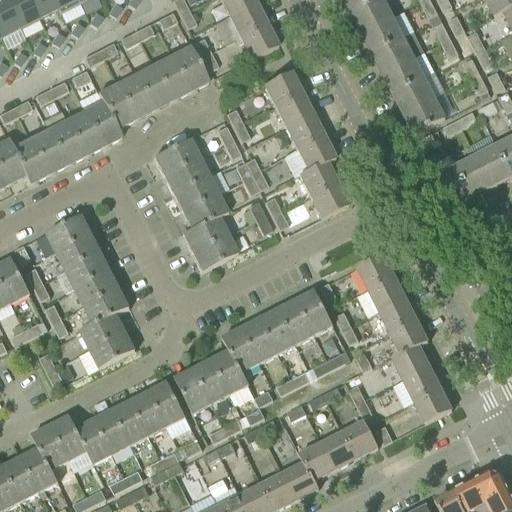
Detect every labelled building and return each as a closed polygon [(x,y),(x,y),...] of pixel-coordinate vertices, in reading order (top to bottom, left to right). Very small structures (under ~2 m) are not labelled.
[(0,40),(1,42),(2,42),(19,33),(20,33),(3,0),(2,0),(0,1),(0,40)] [(3,0),(20,33),(22,32),(39,23),(27,0),(3,0)] [(27,0),(39,23),(41,22),(58,13),(51,0),(27,0)] [(51,0),(58,13),(60,17),(61,17),(79,8),(79,7),(75,0),(51,0)] [(136,0),(132,0),(127,8),(134,13),(141,2),(136,0)] [(217,0),(229,21),(255,8),(251,0),(217,0)] [(341,0),(351,18),(384,1),(383,0),(341,0)] [(443,16),(452,12),(445,0),(435,0),(443,16)] [(503,18),(511,12),(511,0),(487,0),(483,2),(494,23),(503,18)] [(180,19),(188,15),(181,1),(173,5),(180,19)] [(361,38),(395,21),(384,1),(351,18),(361,38)] [(429,23),(437,19),(429,3),(421,8),(429,23)] [(115,8),(108,18),(115,22),(122,12),(115,8)] [(239,42),(266,29),(255,8),(229,21),(239,42)] [(511,34),(511,12),(503,18),(511,34)] [(187,33),(196,29),(188,15),(180,19),(187,33)] [(96,18),(89,28),(96,32),(102,22),(96,18)] [(163,33),(176,26),(172,18),(158,25),(163,33)] [(372,59),(405,42),(395,21),(361,38),(372,59)] [(456,41),(465,37),(457,21),(448,26),(456,41)] [(77,27),(70,37),(77,42),(83,32),(77,27)] [(442,48),(450,44),(442,28),(434,32),(442,48)] [(251,65),(277,51),(278,51),(266,29),(239,42),(251,65)] [(139,46),(153,38),(149,30),(135,37),(139,46)] [(58,37),(51,47),(58,51),(64,41),(58,37)] [(125,53),(139,46),(135,37),(120,44),(125,53)] [(476,57),(484,53),(476,37),(468,41),(476,57)] [(382,79),(415,62),(405,42),(372,59),(382,79)] [(202,62),(211,57),(203,43),(195,48),(202,62)] [(450,64),(458,60),(450,44),(442,48),(450,64)] [(38,47),(32,57),(39,61),(45,51),(38,47)] [(103,64),(117,57),(112,48),(99,55),(103,64)] [(208,87),(208,86),(189,51),(171,60),(189,97),(208,87)] [(484,73),(492,68),(484,53),(476,57),(484,73)] [(89,71),(103,64),(99,55),(84,62),(89,71)] [(19,56),(13,66),(19,71),(26,61),(19,56)] [(209,76),(218,71),(211,57),(202,62),(209,76)] [(171,106),(189,97),(171,60),(152,69),(171,106)] [(392,99),(425,82),(415,62),(382,79),(392,99)] [(471,84),(480,80),(472,64),(463,68),(471,84)] [(153,115),(171,106),(152,69),(135,78),(153,115)] [(76,91),(90,84),(86,75),(71,82),(76,91)] [(275,112),(302,99),(290,76),(264,90),(275,112)] [(496,97),(505,93),(497,77),(488,82),(496,97)] [(136,124),(153,115),(135,78),(118,87),(136,124)] [(479,100),(488,95),(480,80),(471,84),(479,100)] [(403,119),(436,102),(425,82),(392,99),(403,119)] [(54,102),(68,95),(63,86),(49,93),(54,102)] [(117,133),(136,124),(118,87),(97,98),(102,107),(108,119),(109,119),(117,133)] [(40,110),(54,102),(49,93),(35,101),(40,110)] [(506,118),(511,114),(511,106),(507,98),(499,102),(506,118)] [(286,133),(312,120),(302,99),(275,112),(286,133)] [(414,140),(446,123),(436,102),(403,119),(414,140)] [(18,121),(32,114),(27,105),(13,112),(18,121)] [(121,142),(117,133),(109,119),(108,119),(102,107),(84,116),(102,152),(121,142)] [(483,123),(497,115),(493,107),(478,114),(483,123)] [(0,121),(4,128),(18,121),(13,112),(0,118),(0,121)] [(234,132),(242,128),(235,114),(227,118),(234,132)] [(84,161),(102,152),(84,116),(66,125),(84,161)] [(458,125),(462,133),(477,126),(472,117),(458,125)] [(297,155),(323,141),(312,120),(286,133),(297,155)] [(67,170),(84,161),(66,125),(48,134),(67,170)] [(448,140),(462,133),(458,125),(443,132),(448,140)] [(241,147),(249,142),(242,128),(234,132),(241,147)] [(224,149),(233,145),(226,131),(217,136),(224,149)] [(49,179),(67,170),(48,134),(30,143),(49,179)] [(421,154),(436,147),(431,138),(417,145),(421,154)] [(326,168),(334,164),(335,163),(323,141),(297,155),(307,175),(298,179),(299,181),(326,168)] [(511,180),(511,141),(495,150),(511,180)] [(0,174),(8,189),(24,181),(12,152),(7,143),(0,147),(0,174)] [(29,189),(49,179),(30,143),(12,152),(24,181),(28,189),(29,189)] [(163,181),(199,162),(190,144),(154,162),(163,181)] [(231,163),(240,159),(233,145),(224,149),(231,163)] [(492,192),(511,181),(511,180),(495,150),(476,160),(492,192)] [(471,202),(492,192),(476,160),(455,170),(471,202)] [(163,181),(172,199),(208,180),(199,162),(163,181)] [(251,181),(260,177),(253,163),(244,167),(251,181)] [(242,186),(251,181),(244,167),(235,172),(242,186)] [(311,203),(337,189),(326,168),(299,181),(311,203)] [(451,213),(471,202),(455,170),(435,181),(451,213)] [(258,195),(267,191),(260,177),(251,181),(258,195)] [(182,217),(218,199),(208,180),(172,199),(182,217)] [(250,200),(258,195),(251,181),(242,186),(250,200)] [(321,224),(348,210),(337,189),(311,203),(321,224)] [(204,229),(218,222),(227,218),(218,199),(182,217),(190,234),(203,227),(204,229)] [(272,221),(281,216),(273,202),(265,207),(272,221)] [(256,225),(265,220),(257,206),(249,211),(256,225)] [(279,235),(288,230),(281,216),(272,221),(279,235)] [(47,239),(55,255),(91,237),(83,220),(47,239)] [(263,239),(272,234),(265,220),(256,225),(263,239)] [(191,258),(227,240),(218,222),(204,229),(203,227),(190,234),(182,239),(191,258)] [(65,274),(101,256),(91,237),(55,255),(65,274)] [(201,277),(226,264),(237,259),(227,240),(191,258),(201,277)] [(22,269),(31,264),(24,250),(15,255),(22,269)] [(74,293),(110,275),(101,256),(65,274),(74,293)] [(369,296),(395,282),(384,260),(357,273),(369,296)] [(0,286),(12,309),(31,300),(12,263),(0,269),(0,286)] [(34,292),(43,287),(36,273),(27,278),(34,292)] [(84,312),(120,294),(110,275),(74,293),(84,312)] [(379,317),(406,303),(395,282),(369,296),(379,317)] [(0,315),(12,309),(0,286),(0,315)] [(41,306),(50,301),(43,287),(34,292),(41,306)] [(320,292),(320,293),(327,306),(336,302),(329,288),(320,292)] [(105,325),(117,320),(129,313),(130,313),(120,294),(84,312),(93,329),(104,323),(105,325)] [(314,341),(334,331),(315,295),(296,305),(314,341)] [(391,339),(417,326),(406,303),(379,317),(391,339)] [(296,350),(314,341),(296,305),(278,315),(296,350)] [(52,328),(61,324),(54,310),(45,314),(52,328)] [(278,360),(296,350),(278,315),(260,324),(278,360)] [(342,336),(351,331),(344,317),(335,322),(342,336)] [(90,355),(126,337),(117,320),(105,325),(104,323),(93,329),(80,336),(90,355)] [(60,342),(68,338),(61,324),(52,328),(60,342)] [(259,369),(278,360),(260,324),(241,333),(259,369)] [(393,365),(419,351),(428,347),(417,326),(391,339),(400,358),(392,363),(393,365)] [(29,344),(43,337),(39,328),(25,335),(29,344)] [(349,350),(358,345),(351,331),(342,336),(349,350)] [(243,378),(259,369),(241,333),(223,343),(229,356),(239,375),(241,373),(243,378)] [(15,352),(29,344),(25,335),(11,343),(15,352)] [(90,355),(99,374),(135,356),(126,337),(90,355)] [(403,385),(430,372),(419,351),(393,365),(403,385)] [(250,391),(243,378),(241,373),(239,375),(229,356),(212,364),(230,401),(250,391)] [(331,375),(346,367),(341,357),(326,365),(331,375)] [(47,377),(56,372),(48,358),(40,363),(47,377)] [(363,377),(372,373),(365,359),(356,363),(363,377)] [(314,384),(331,375),(326,365),(324,361),(314,366),(316,370),(309,374),(314,384)] [(212,410),(230,401),(212,364),(194,374),(212,410)] [(54,391),(63,386),(56,372),(47,377),(54,391)] [(296,393),(309,386),(302,372),(289,378),(291,384),(296,393)] [(415,408),(441,395),(430,372),(403,385),(415,408)] [(193,419),(212,410),(194,374),(175,383),(193,419)] [(281,400),(296,393),(291,384),(277,391),(281,400)] [(167,433),(186,423),(168,387),(149,397),(167,433)] [(356,409),(365,405),(358,391),(349,395),(356,409)] [(323,399),(327,408),(341,400),(337,392),(323,399)] [(425,429),(450,416),(452,415),(441,395),(415,408),(425,429)] [(259,412),(273,404),(268,396),(254,403),(259,412)] [(149,442),(167,433),(149,397),(130,406),(149,442)] [(313,415),(327,408),(323,399),(309,406),(313,415)] [(363,423),(372,419),(365,405),(356,409),(363,423)] [(131,451),(149,442),(130,406),(112,415),(131,451)] [(292,426),(306,419),(301,410),(287,417),(292,426)] [(250,429),(264,422),(260,413),(246,420),(250,429)] [(113,461),(131,451),(112,415),(94,425),(113,461)] [(70,466),(87,457),(77,434),(70,421),(51,431),(70,466)] [(94,470),(113,461),(94,425),(77,434),(87,457),(94,470)] [(228,441),(242,433),(238,425),(223,432),(228,441)] [(259,432),(263,441),(277,433),(273,425),(259,432)] [(356,463),(378,452),(364,425),(342,436),(356,463)] [(52,475),(70,466),(51,431),(32,441),(39,454),(44,464),(46,463),(52,475)] [(383,450),(392,445),(385,431),(376,436),(383,450)] [(214,448),(228,441),(223,432),(209,439),(214,448)] [(269,452),(263,441),(259,432),(245,439),(249,447),(251,446),(255,455),(264,451),(265,454),(269,452)] [(336,474),(356,463),(342,436),(322,446),(336,474)] [(188,461),(202,454),(197,445),(183,452),(188,461)] [(314,485),(336,474),(322,446),(298,458),(303,467),(314,485)] [(216,454),(221,462),(235,455),(230,447),(216,454)] [(59,488),(52,475),(46,463),(44,464),(39,454),(21,462),(40,498),(59,488)] [(207,469),(221,462),(216,454),(202,461),(207,469)] [(165,473),(179,466),(174,457),(160,464),(165,473)] [(21,507),(40,498),(21,462),(3,472),(21,507)] [(151,480),(165,473),(160,464),(146,472),(151,480)] [(169,482),(183,475),(179,466),(165,473),(169,482)] [(296,505),(319,493),(314,485),(303,467),(282,477),(296,505)] [(0,510),(0,511),(11,511),(21,507),(3,472),(0,473),(0,510)] [(155,489),(169,482),(165,473),(151,480),(155,489)] [(124,483),(128,491),(142,484),(138,476),(124,483)] [(274,511),(281,511),(296,505),(282,477),(262,488),(274,511)] [(459,511),(511,511),(511,503),(501,482),(490,478),(453,497),(459,511)] [(114,498),(128,491),(124,483),(110,490),(114,498)] [(247,511),(274,511),(262,488),(240,499),(247,511)] [(130,498),(135,506),(149,499),(144,491),(130,498)] [(219,511),(247,511),(240,499),(239,499),(234,491),(214,502),(218,510),(219,511)] [(87,501),(92,510),(106,503),(101,494),(87,501)] [(459,511),(453,497),(435,507),(437,511),(459,511)] [(119,511),(123,511),(135,506),(130,498),(116,505),(119,511)] [(75,511),(87,511),(92,510),(87,501),(73,509),(75,511)]
